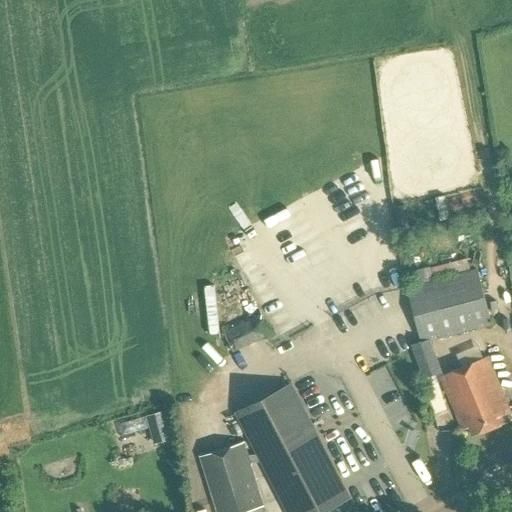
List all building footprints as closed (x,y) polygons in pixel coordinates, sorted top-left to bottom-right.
[(394,208),(396,226),(409,225),(407,206),(394,208)] [(417,284),(407,286),(424,340),(410,345),(423,379),(442,371),(431,340),(493,324),(477,268),(433,279),(430,267),(414,271),(417,284)] [(234,352),(273,335),(263,311),(224,328),(234,352)] [(509,406),(488,356),(442,375),(465,430),(472,427),(476,436),(509,422),(504,408),(509,406)] [(291,511),(320,511),(351,497),(293,384),(240,411),(291,511)] [(122,437),(150,429),(154,444),(172,439),(164,411),(146,416),(118,424),(122,437)] [(54,442),(59,463),(96,455),(91,433),(54,442)] [(218,511),(242,511),(265,506),(248,442),(202,455),(218,511)]
